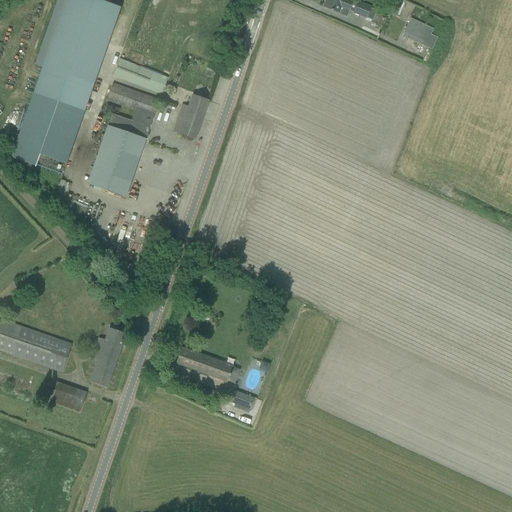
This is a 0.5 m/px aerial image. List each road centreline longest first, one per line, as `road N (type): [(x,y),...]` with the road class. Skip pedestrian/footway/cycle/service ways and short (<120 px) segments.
road 1 (tertiary): [(88,511),(267,0)]
road 2 (track): [(149,336),(0,170)]
